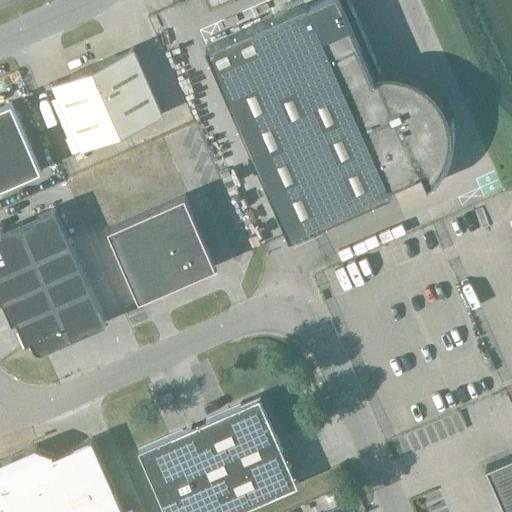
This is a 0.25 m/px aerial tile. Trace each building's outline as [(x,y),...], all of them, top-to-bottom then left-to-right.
[(449,155),(450,153),(451,148),(451,146),(452,142),(452,137),(452,135),(452,131),(452,129),(451,124),(450,120),(449,116),(449,113),(445,115),(441,106),(445,105),(444,103),(441,99),(439,95),(437,94),(434,90),(431,87),(426,83),(422,81),(416,77),(412,76),(408,74),(406,73),(402,72),(395,71),(389,71),(382,71),(378,72),(380,76),(375,77),(341,0),(312,0),(309,2),(308,1),(207,45),(290,235),(391,191),(389,185),(422,171),(428,185),(431,182),(434,179),(437,176),(441,170),(444,167),(446,163),(447,159),(449,155)] [(134,47),(93,64),(122,130),(162,112),(134,47)] [(122,130),(93,64),(53,82),(82,148),(122,130)] [(0,187),(41,169),(12,102),(0,107),(0,187)] [(107,227),(139,299),(208,268),(212,258),(184,193),(107,227)] [(6,228),(22,264),(32,286),(40,283),(81,265),(56,207),(6,228)] [(0,274),(22,264),(6,228),(0,230),(0,274)] [(13,321),(17,319),(49,305),(40,283),(32,286),(22,264),(0,274),(0,300),(3,299),(13,321)] [(91,287),(81,265),(40,283),(49,305),(91,287)] [(106,321),(91,287),(49,305),(64,340),(106,321)] [(43,349),(64,340),(49,305),(17,319),(27,341),(31,339),(34,346),(35,347),(36,347),(38,349),(39,349),(41,349),(42,349),(43,349)] [(140,448),(167,511),(232,511),(299,483),(261,395),(140,448)] [(0,459),(0,463),(21,511),(125,511),(93,437),(55,454),(53,450),(37,444),(0,459)] [(511,511),(511,454),(487,465),(507,511),(511,511)] [(0,511),(21,511),(0,463),(0,511)]
